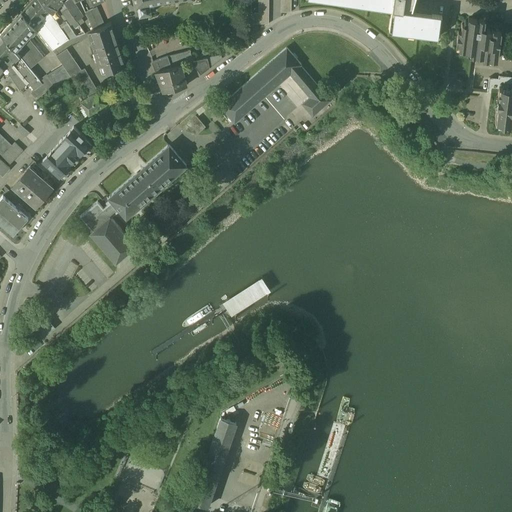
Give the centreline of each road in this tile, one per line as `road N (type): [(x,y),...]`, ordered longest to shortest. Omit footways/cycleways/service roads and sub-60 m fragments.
road 1 (unclassified): [(166,116),(272,36),(321,19),(367,38),(451,127),(511,146)]
road 2 (unclassified): [(4,511),(5,342),(25,263)]
road 3 (unclassified): [(25,263),(86,177),(166,116)]
road 4 (residential): [(166,116),(119,0)]
